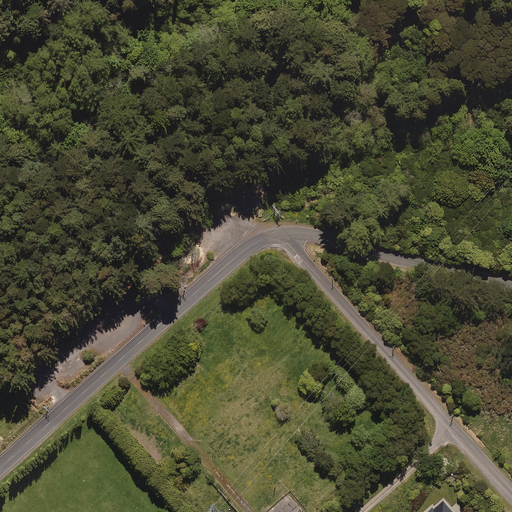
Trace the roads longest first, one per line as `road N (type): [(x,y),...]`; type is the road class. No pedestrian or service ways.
road 1 (unclassified): [(0,467),(231,261),(281,233)]
road 2 (residential): [(281,233),(511,495)]
road 3 (unclassified): [(281,233),(511,286)]
road 4 (track): [(358,511),(453,428)]
